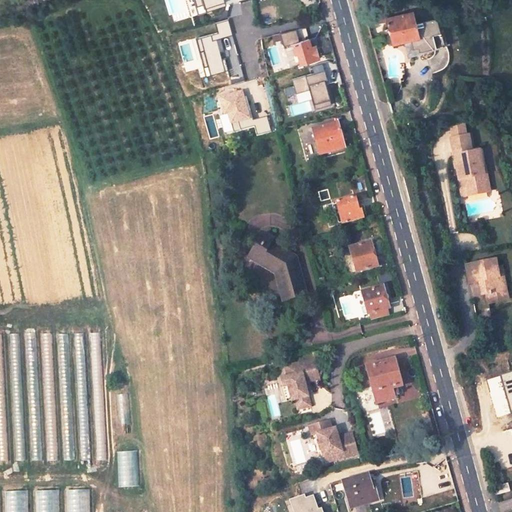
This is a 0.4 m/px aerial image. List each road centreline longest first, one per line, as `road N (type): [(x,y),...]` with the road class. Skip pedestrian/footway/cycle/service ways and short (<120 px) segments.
road 1 (secondary): [(435,360),(337,0)]
road 2 (track): [(99,511),(112,458),(110,309),(82,179)]
road 3 (secondary): [(477,511),(435,360)]
road 4 (unknown): [(336,398),(342,356),(426,324)]
